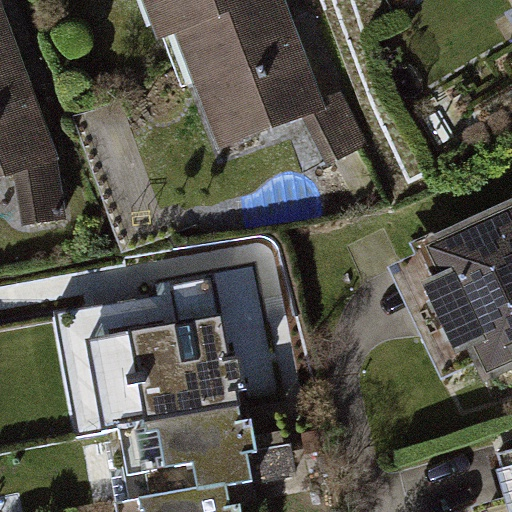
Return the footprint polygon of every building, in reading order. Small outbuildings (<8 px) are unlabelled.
[(6,0),(0,0),(0,186),(23,178),(29,226),(67,222),(64,158),(6,0)] [(289,0),(149,0),(165,40),(183,39),(223,151),(305,123),(327,168),(369,150),(346,91),(325,97),(289,0)] [(511,208),(425,250),(439,279),(427,285),(463,359),(477,353),(491,382),(511,372),(511,208)] [(148,340),(101,347),(112,422),(239,404),(237,389),(250,387),(245,351),(234,352),(224,286),(184,292),(186,304),(144,310),(148,340)] [(239,404),(112,422),(121,475),(142,472),(146,495),(222,485),(253,482),(247,452),(258,450),(251,416),(240,417),(239,404)] [(466,476),(470,506),(504,502),(500,472),(466,476)] [(222,485),(146,495),(112,503),(114,511),(237,511),(236,505),(226,505),(222,485)]
